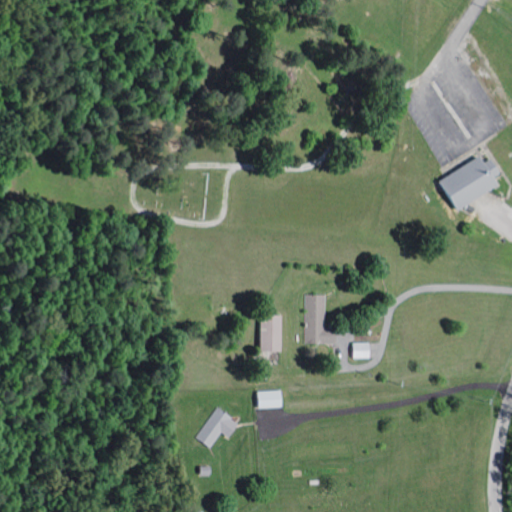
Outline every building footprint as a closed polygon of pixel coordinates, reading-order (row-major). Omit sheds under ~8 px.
[(433,180),(449,210),(496,185),(480,155),(433,180)] [(307,345),(334,345),(334,329),(325,329),(325,295),(307,295),(307,345)] [(256,352),(278,352),(279,316),(257,315),(256,352)] [(351,359),(369,359),(369,343),(351,343),(351,359)] [(254,392),(255,409),(282,408),(281,391),(254,392)] [(219,433),(227,438),(236,421),(213,408),(196,440),(210,448),(219,433)]
